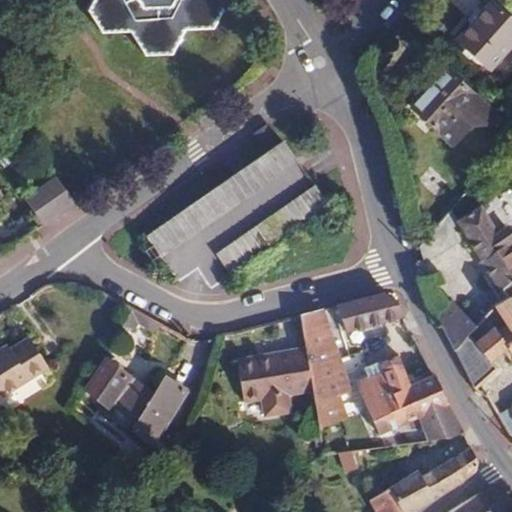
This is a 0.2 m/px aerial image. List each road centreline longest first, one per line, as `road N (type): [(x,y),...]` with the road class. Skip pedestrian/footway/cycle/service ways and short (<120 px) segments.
road 1 (residential): [(399,267),(208,315),(117,282),(72,239)]
road 2 (unclassified): [(72,239),(320,61)]
road 3 (residential): [(399,267),(468,402),(511,461)]
road 4 (residential): [(320,61),(360,119),(399,267)]
